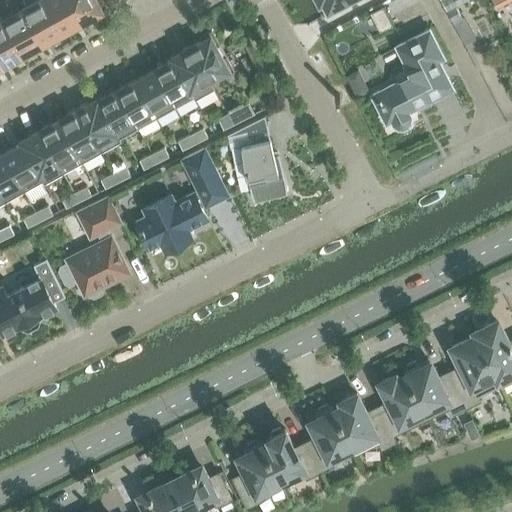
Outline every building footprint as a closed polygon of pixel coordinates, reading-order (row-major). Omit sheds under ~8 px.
[(61,34),(63,33),(44,0),(36,0),(22,8),(43,44),(53,39),(54,41),(62,37),(61,34)] [(73,28),(83,22),(70,0),(44,0),(63,33),(65,32),(66,34),(74,30),(73,28)] [(97,0),(70,0),(83,22),(93,17),(94,19),(102,15),(101,12),(103,11),(97,0)] [(321,0),(322,2),(325,1),(330,10),(347,0),(321,0)] [(466,0),(443,0),(455,21),(464,16),(458,5),(466,0)] [(33,50),(43,44),(22,8),(2,19),(23,55),(25,54),(26,57),(34,52),(33,50)] [(383,8),(371,14),(380,32),(393,25),(383,8)] [(478,37),(466,15),(455,21),(467,43),(478,37)] [(21,57),(23,55),(2,19),(0,20),(0,61),(3,66),(13,61),(14,63),(22,59),(21,57)] [(373,93),(387,122),(392,120),(394,124),(399,127),(404,128),(409,125),(412,121),(413,115),(410,110),(455,88),(441,59),(446,56),(432,27),(398,44),(406,60),(395,66),(393,71),(391,77),(394,83),(373,93)] [(201,39),(191,45),(210,80),(215,77),(217,80),(235,70),(233,67),(212,29),(200,36),(201,39)] [(171,56),(172,59),(173,58),(191,89),(191,90),(194,95),(194,96),(196,98),(215,88),(210,80),(191,45),(171,56)] [(172,59),(155,68),(171,98),(173,100),(176,106),(194,96),(194,95),(191,90),(191,89),(173,58),(172,59)] [(155,68),(136,79),(154,111),(157,117),(176,106),(173,100),(171,98),(155,68)] [(358,68),(346,74),(356,96),(369,90),(358,68)] [(136,79),(117,90),(133,119),(135,122),(138,127),(157,117),(154,111),(136,79)] [(117,90),(99,99),(98,100),(115,131),(116,132),(119,138),(120,137),(138,127),(135,122),(133,119),(117,90)] [(98,96),(77,108),(97,143),(101,151),(121,140),(120,137),(119,138),(116,132),(115,131),(98,100),(99,99),(98,96)] [(249,102),(228,112),(234,123),(254,113),(249,102)] [(77,108),(58,118),(78,153),(83,162),(101,151),(97,143),(77,108)] [(224,128),(234,123),(228,112),(218,117),(224,128)] [(58,118),(40,129),(59,164),(64,172),(83,162),(78,153),(58,118)] [(203,126),(191,133),(196,142),(208,136),(203,126)] [(19,140),(21,143),(22,142),(39,173),(40,174),(43,180),(42,180),(44,183),(64,172),(59,164),(40,129),(19,140)] [(183,149),(196,142),(191,133),(178,139),(183,149)] [(284,171),(279,153),(274,154),(271,138),(242,145),(244,161),(246,171),(253,197),(255,196),(286,189),(287,189),(284,171)] [(21,143),(3,152),(21,185),(24,190),(42,180),(43,180),(40,174),(39,173),(22,142),(21,143)] [(187,240),(194,237),(189,228),(209,218),(203,206),(206,204),(207,206),(230,194),(206,146),(182,158),(199,191),(196,193),(195,191),(176,201),(172,194),(144,208),(148,215),(136,220),(150,248),(161,242),(166,250),(172,247),(176,250),(180,250),(184,248),(187,244),(187,240)] [(164,146),(152,152),(157,162),(169,155),(164,146)] [(3,152),(0,154),(0,191),(2,195),(5,201),(24,190),(21,185),(3,152)] [(144,168),(157,162),(152,152),(140,159),(144,168)] [(126,165),(114,171),(119,181),(131,175),(126,165)] [(105,187),(119,181),(114,171),(101,178),(105,187)] [(87,185),(75,191),(80,200),(91,194),(87,185)] [(67,207),(80,200),(75,191),(62,198),(67,207)] [(123,221),(110,194),(77,210),(91,237),(99,233),(103,240),(68,258),(70,262),(62,266),(60,270),(66,282),(71,284),(79,280),(86,294),(89,292),(90,295),(95,297),(103,292),(105,287),(104,285),(131,271),(113,235),(112,236),(108,228),(123,221)] [(48,204),(36,210),(41,220),(53,214),(48,204)] [(28,226),(41,220),(36,210),(23,217),(28,226)] [(9,223),(0,228),(0,235),(2,239),(14,233),(9,223)] [(51,293),(63,287),(48,257),(34,264),(41,278),(7,295),(2,286),(0,287),(0,326),(3,333),(20,324),(22,327),(29,330),(39,325),(41,318),(40,315),(57,306),(51,293)] [(483,326),(484,329),(476,333),(502,385),(511,379),(511,339),(508,341),(499,322),(498,323),(496,320),(483,326)] [(461,365),(449,370),(466,405),(479,399),(477,395),(500,383),(501,385),(502,385),(476,333),(451,346),(461,365)] [(415,360),(406,364),(407,366),(405,367),(406,368),(404,369),(406,373),(427,416),(450,405),(454,411),(466,405),(449,370),(438,376),(431,361),(422,365),(420,361),(418,362),(418,361),(416,362),(415,360)] [(379,381),(389,400),(377,406),(391,434),(392,434),(427,416),(406,373),(397,377),(395,373),(394,374),(393,373),(391,374),(392,375),(383,379),(382,378),(381,379),(381,380),(379,381)] [(353,446),(352,446),(355,452),(379,440),(382,447),(395,440),(392,434),(391,434),(377,406),(366,411),(357,392),(355,393),(354,392),(353,393),(353,394),(344,398),(342,398),(343,399),(332,404),(353,446)] [(327,403),(318,408),(319,410),(318,410),(318,411),(316,412),(318,416),(310,420),(317,436),(306,441),(320,469),(332,463),(329,457),(352,446),(353,446),(332,404),(330,405),(330,404),(328,405),(327,403)] [(271,439),(262,444),(281,481),(304,470),(307,476),(320,469),(306,441),(294,447),(285,428),(283,429),(283,428),(281,428),(280,427),(271,431),(272,433),(270,434),(271,435),(269,436),(271,439)] [(478,429),(470,434),(472,438),(480,433),(478,429)] [(248,445),(246,446),(246,447),(244,448),(246,452),(238,456),(245,471),(233,477),(247,505),(260,498),(258,492),(281,481),(262,444),(260,440),(258,441),(258,440),(256,441),(255,439),(247,443),(248,445)] [(220,503),(232,497),(219,471),(208,477),(204,468),(196,472),(195,470),(195,471),(193,468),(171,479),(172,480),(171,481),(186,511),(193,511),(210,504),(208,500),(216,496),(220,503)] [(149,493),(149,495),(141,498),(146,508),(136,511),(186,511),(171,481),(170,480),(148,490),(149,493)]
